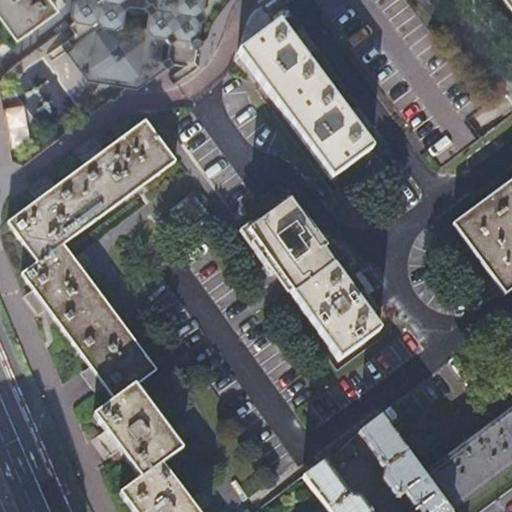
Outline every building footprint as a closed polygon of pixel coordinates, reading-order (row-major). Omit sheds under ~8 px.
[(0,0),(0,12),(14,31),(54,1),(53,0),(0,0)] [(78,0),(74,3),(71,19),(74,23),(75,25),(68,30),(75,39),(46,60),(51,67),(65,57),(87,86),(126,89),(135,89),(136,89),(171,63),(186,65),(169,78),(174,85),(199,66),(195,60),(196,45),(201,41),(197,35),(200,21),(206,16),(202,10),(203,0),(78,0)] [(237,52),(332,178),(352,163),(372,149),(278,22),(237,52)] [(38,264),(63,245),(174,162),(145,122),(94,159),(46,194),(7,223),(38,264)] [(504,294),(511,288),(511,179),(452,224),(504,294)] [(327,270),(288,215),(253,240),(293,295),(327,270)] [(114,401),(135,386),(155,372),(63,245),(38,264),(22,275),(40,299),(96,377),(114,401)] [(362,305),(335,268),(295,297),(340,360),(380,331),(362,305)] [(140,479),(161,464),(182,449),(135,386),(114,401),(95,416),(112,439),(140,479)] [(424,477),(450,511),(511,466),(511,411),(473,441),(469,436),(459,443),(463,448),(424,477)] [(450,511),(424,477),(381,418),(358,435),(385,470),(382,471),(382,479),(395,496),(401,498),(405,495),(417,511),(370,511),(360,497),(352,496),(351,497),(324,461),(302,477),(328,511),(450,511)] [(350,441),(332,454),(337,460),(342,462),(354,453),(355,448),(350,441)] [(195,511),(161,464),(140,479),(120,494),(133,511),(195,511)]
